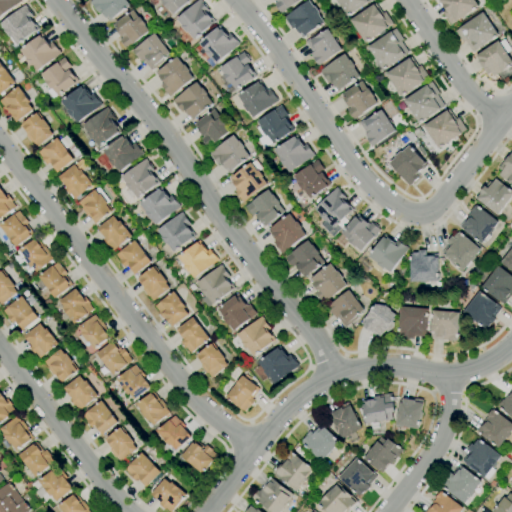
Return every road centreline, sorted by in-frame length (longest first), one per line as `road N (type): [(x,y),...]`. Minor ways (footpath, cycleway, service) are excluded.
road 1 (residential): [(134,511),(111,493),(0,343),(185,386),(257,444)]
road 2 (residential): [(345,372),(56,0)]
road 3 (residential): [(234,0),(390,207),(431,207),(460,192),(511,118)]
road 4 (tertiary): [(203,511),(295,402),(345,372),(382,364),(455,373),(511,349)]
road 5 (residential): [(407,0),(468,90),(508,124)]
road 6 (residential): [(383,511),(433,446),(455,373)]
